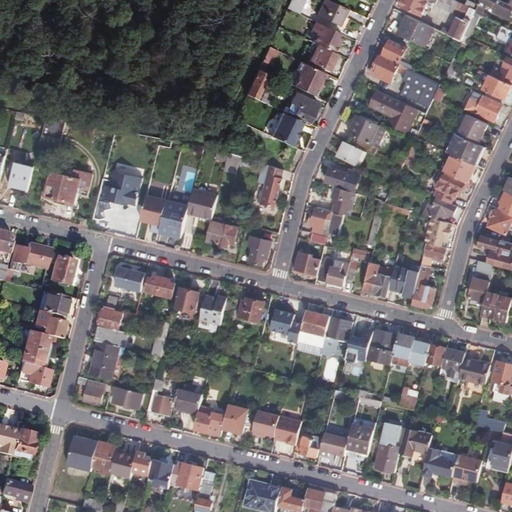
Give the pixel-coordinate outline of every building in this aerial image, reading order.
[(302,0),(288,0),(285,8),(284,10),(292,13),(296,15),(302,0)] [(347,11),(323,0),(316,16),(339,27),(347,11)] [(403,0),(400,6),(422,16),(426,6),(431,8),(433,4),(462,18),(460,23),(455,21),(448,37),(461,43),(464,37),(472,18),(474,14),(475,12),(449,0),(403,0)] [(511,17),(511,15),(511,7),(496,0),(481,0),(475,12),(474,14),(487,20),(489,16),(483,14),(487,5),(511,17)] [(292,13),(284,10),(281,17),(288,20),(292,13)] [(426,46),(434,30),(406,17),(399,34),(426,46)] [(464,37),(470,40),(474,30),(473,30),(477,21),(472,18),(464,37)] [(315,35),(311,44),(316,46),(332,53),(338,40),(340,36),(314,24),(310,32),(315,35)] [(464,37),(461,43),(453,59),(459,62),(470,40),(464,37)] [(342,41),(338,40),(332,53),(335,55),(342,41)] [(398,64),(400,61),(406,49),(389,41),(382,57),(398,64)] [(332,53),(316,46),(312,54),(314,56),(310,63),(324,69),(328,62),(331,63),(335,55),(332,53)] [(274,51),(266,48),(266,49),(261,60),(268,63),(274,51)] [(398,66),(379,57),(371,73),(391,82),(395,73),(398,66)] [(511,60),(509,59),(502,74),(511,79),(511,60)] [(315,98),(318,90),(315,87),(317,84),(321,85),(325,75),(298,63),(294,70),(297,77),(292,87),(315,98)] [(445,63),(435,84),(441,86),(442,83),(445,77),(450,65),(445,63)] [(452,63),(450,65),(445,77),(452,81),(459,67),(452,63)] [(398,66),(395,73),(405,78),(408,71),(407,70),(403,68),(398,66)] [(266,75),(256,70),(246,92),(249,94),(250,92),(256,95),(266,75)] [(411,100),(408,107),(418,111),(427,116),(434,100),(438,92),(441,86),(435,84),(408,71),(405,78),(403,81),(411,85),(405,97),(411,100)] [(499,81),(483,73),(479,82),(488,86),(485,91),(500,98),(501,96),(506,98),(511,87),(499,81)] [(511,86),(511,79),(502,74),(499,81),(511,87),(511,86)] [(266,91),(260,103),(270,108),(273,102),(269,101),(272,94),(266,91)] [(503,106),(473,92),(469,99),(472,101),(468,111),(478,116),(477,118),(486,122),(487,120),(495,123),(503,106)] [(285,113),(292,116),(308,123),(312,116),(318,104),(295,93),(285,113)] [(442,103),(434,100),(427,116),(425,120),(432,124),(442,103)] [(408,107),(397,101),(386,124),(407,134),(418,111),(408,107)] [(418,135),(425,120),(427,116),(418,111),(407,134),(416,138),(418,135)] [(270,137),(289,147),(300,123),(291,119),(292,116),(285,113),(284,114),(281,113),(270,137)] [(459,137),(479,146),(489,126),(469,116),(461,131),(459,137)] [(366,154),(370,156),(374,148),(368,145),(377,127),(356,117),(343,143),(366,154)] [(66,122),(46,118),(39,143),(59,147),(63,132),(66,122)] [(482,147),(491,127),(489,126),(479,146),(482,147)] [(451,155),(453,155),(474,165),(478,157),(479,157),(483,148),(482,147),(479,146),(459,137),(451,155)] [(366,154),(343,143),(337,157),(356,166),(359,159),(362,161),(366,154)] [(216,159),(225,162),(227,153),(218,150),(212,150),(211,153),(217,154),(216,159)] [(242,157),(227,153),(225,162),(223,170),(234,173),(236,164),(241,165),(242,157)] [(444,173),(447,175),(466,183),(468,185),(476,167),(474,165),(453,155),(444,173)] [(13,163),(11,170),(13,171),(11,182),(9,188),(27,192),(33,168),(13,163)] [(281,171),(269,166),(260,205),(274,208),(281,180),(279,179),(281,171)] [(341,188),(346,174),(330,169),(325,183),(341,188)] [(71,204),(77,180),(52,174),(50,181),(46,198),(71,204)] [(116,174),(115,177),(121,178),(120,181),(130,184),(130,181),(135,182),(136,179),(134,179),(132,178),(130,177),(127,177),(125,176),(123,176),(122,175),(119,175),(116,174)] [(455,197),(457,197),(459,192),(461,193),(462,192),(464,192),(466,187),(465,185),(466,183),(447,175),(442,184),(439,183),(433,196),(437,198),(452,204),(455,197)] [(110,206),(117,208),(119,207),(119,206),(122,206),(122,208),(123,210),(126,211),(127,207),(135,209),(136,203),(136,202),(140,183),(135,182),(130,181),(130,184),(120,181),(121,178),(115,177),(111,176),(109,186),(101,184),(93,218),(98,220),(106,219),(105,211),(112,212),(109,207),(110,206)] [(46,198),(50,181),(46,180),(40,201),(69,208),(71,204),(46,198)] [(77,180),(71,204),(75,205),(79,188),(81,181),(77,180)] [(385,204),(392,190),(382,186),(378,190),(373,200),(381,203),(385,204)] [(75,205),(71,204),(69,208),(78,210),(83,189),(79,188),(75,205)] [(354,194),(334,188),(332,199),(334,200),(331,213),(332,213),(343,216),(348,217),(354,194)] [(217,196),(193,190),(189,207),(187,213),(211,219),(217,196)] [(511,195),(506,193),(501,204),(511,208),(511,195)] [(159,233),(160,230),(167,201),(146,196),(140,221),(151,223),(150,231),(159,233)] [(436,221),(444,223),(448,214),(453,217),(458,207),(454,205),(452,204),(437,198),(433,206),(428,204),(422,216),(430,219),(436,221)] [(189,207),(167,201),(160,230),(182,235),(187,213),(189,207)] [(385,204),(381,203),(377,217),(382,218),(384,210),(385,204)] [(409,212),(393,207),(392,211),(408,215),(409,212)] [(331,213),(315,208),(314,213),(312,213),(308,225),(324,229),(327,220),(330,221),(332,213),(331,213)] [(511,221),(511,217),(496,210),(488,228),(506,236),(511,221)] [(338,235),(342,217),(334,215),(329,233),(338,235)] [(215,218),(213,223),(238,229),(239,224),(215,218)] [(430,219),(423,243),(426,244),(446,249),(452,226),(447,224),(444,223),(436,221),(430,219)] [(234,244),(238,229),(213,223),(211,222),(206,242),(228,247),(229,243),(234,244)] [(375,246),(380,225),(377,224),(374,233),(372,232),(369,245),(375,246)] [(324,229),(308,225),(306,233),(314,235),(322,237),(324,229)] [(10,235),(0,232),(0,253),(0,252),(6,254),(10,235)] [(322,237),(314,235),(312,241),(324,244),(325,238),(322,237)] [(267,261),(272,242),(251,237),(249,245),(253,246),(250,262),(262,265),(263,260),(267,261)] [(497,255),(497,258),(494,267),(507,270),(511,250),(511,244),(501,241),(500,244),(482,238),(479,249),(497,255)] [(446,249),(426,244),(421,265),(431,268),(433,259),(443,261),(446,249)] [(4,269),(3,275),(10,277),(12,271),(17,273),(19,263),(36,268),(44,270),(49,250),(26,245),(25,250),(13,247),(8,270),(4,269)] [(369,254),(355,250),(353,257),(367,261),(369,254)] [(294,271),(316,276),(320,259),(311,257),(312,255),(299,252),(294,271)] [(68,284),(74,262),(56,257),(50,280),(68,284)] [(494,267),(497,258),(490,257),(488,266),(494,267)] [(330,266),(331,262),(323,260),(317,280),(326,282),(330,266)] [(334,267),(330,266),(326,282),(343,287),(349,265),(335,262),(334,267)] [(363,292),(387,298),(389,290),(393,277),(386,276),(387,269),(379,267),(379,266),(370,263),(363,292)] [(479,263),(476,274),(485,276),(481,291),(474,289),(471,301),(485,305),(488,293),(489,289),(494,267),(488,266),(479,263)] [(421,265),(420,268),(414,294),(415,295),(413,304),(428,308),(433,304),(437,288),(428,286),(433,268),(431,268),(421,265)] [(389,290),(398,292),(398,291),(404,293),(403,296),(403,297),(413,299),(414,294),(420,268),(411,266),(410,270),(395,267),(394,271),(393,277),(389,290)] [(117,286),(141,292),(146,273),(121,268),(117,286)] [(394,271),(387,269),(386,276),(393,277),(394,271)] [(485,276),(476,274),(473,289),(474,289),(481,291),(485,276)] [(158,295),(163,278),(155,275),(154,279),(149,278),(146,292),(158,295)] [(172,280),(163,278),(158,295),(172,298),(176,284),(172,283),(172,280)] [(199,294),(181,289),(177,309),(194,313),(199,294)] [(488,293),(507,298),(508,294),(489,289),(488,293)] [(44,292),(39,312),(61,317),(62,317),(67,298),(44,292)] [(507,298),(488,293),(485,305),(483,312),(490,313),(489,318),(501,321),(501,319),(507,298)] [(118,300),(111,298),(110,305),(117,307),(118,300)] [(260,322),(264,304),(243,298),(238,317),(260,322)] [(508,321),(511,308),(511,303),(511,298),(507,298),(501,319),(508,321)] [(212,301),(205,299),(199,322),(219,328),(226,301),(217,299),(216,304),(211,302),(212,301)] [(332,314),(333,310),(309,303),(308,308),(332,314)] [(263,327),(261,337),(274,340),(281,311),(280,310),(280,307),(275,306),(275,309),(273,309),(268,328),(263,327)] [(105,307),(100,326),(127,333),(136,335),(138,327),(130,325),(132,316),(123,314),(123,312),(105,307)] [(61,317),(39,312),(38,311),(34,325),(44,327),(42,336),(60,340),(62,331),(59,330),(61,323),(61,321),(60,321),(61,317)] [(330,318),(306,312),(299,341),(323,347),(330,318)] [(329,339),(338,341),(347,343),(352,323),(330,318),(323,347),(320,359),(330,362),(332,352),(330,352),(331,347),(327,347),(329,339)] [(169,324),(161,322),(156,341),(164,343),(165,340),(169,324)] [(96,341),(99,342),(124,348),(127,333),(100,326),(96,341)] [(393,355),(394,354),(391,353),(395,336),(377,331),(373,348),(369,348),(367,358),(391,364),(391,362),(393,355)] [(22,349),(25,336),(20,335),(17,348),(22,349)] [(43,355),(48,356),(49,349),(45,347),(46,342),(34,339),(35,336),(31,335),(30,338),(25,336),(22,349),(19,363),(20,364),(40,368),(43,355)] [(415,342),(415,339),(400,335),(395,355),(393,355),(391,362),(403,365),(404,358),(410,360),(410,359),(415,342)] [(336,349),(338,341),(329,339),(327,347),(331,347),(336,349)] [(163,350),(170,352),(173,342),(165,340),(164,343),(163,350)] [(164,343),(156,341),(153,350),(162,352),(163,350),(164,343)] [(112,379),(116,365),(117,356),(123,358),(125,349),(124,348),(99,342),(95,358),(94,357),(90,373),(112,379)] [(430,346),(415,342),(410,359),(414,359),(413,362),(425,366),(426,362),(430,346)] [(445,349),(430,346),(426,362),(441,365),(445,349)] [(464,354),(445,349),(441,365),(441,369),(460,373),(461,368),(464,354)] [(44,369),(48,356),(43,355),(40,368),(44,369)] [(275,377),(284,379),(287,369),(284,369),(287,357),(280,355),(275,377)] [(494,382),(511,386),(511,366),(498,363),(494,382)] [(20,364),(16,380),(33,384),(33,385),(45,388),(49,371),(44,369),(40,368),(20,364)] [(116,365),(112,379),(117,380),(121,366),(116,365)] [(460,373),(457,385),(484,392),(488,375),(461,368),(460,373)] [(291,373),(289,380),(305,384),(307,377),(291,373)] [(105,385),(78,378),(77,384),(87,387),(83,402),(99,406),(102,395),(101,395),(103,390),(104,390),(105,385)] [(162,381),(155,379),(153,389),(160,390),(162,381)] [(350,385),(340,382),(338,392),(339,392),(348,395),(350,385)] [(510,394),(511,386),(494,382),(492,387),(500,389),(499,392),(510,394)] [(118,388),(112,387),(110,394),(113,395),(112,401),(117,402),(116,404),(138,409),(142,395),(118,389),(118,388)] [(407,388),(404,387),(400,401),(399,408),(411,410),(412,411),(414,411),(419,391),(416,390),(414,400),(407,398),(410,389),(407,388)] [(178,388),(174,407),(198,412),(202,394),(178,388)] [(215,401),(217,391),(211,390),(209,400),(215,401)] [(372,401),(374,394),(359,390),(357,397),(358,397),(360,398),(372,401)] [(171,399),(151,394),(151,396),(147,410),(167,414),(171,399)] [(374,394),(372,401),(381,403),(383,396),(374,394)] [(383,396),(381,403),(399,408),(400,401),(383,396)] [(360,398),(358,404),(380,409),(381,403),(372,401),(360,398)] [(228,405),(226,416),(223,429),(242,434),(248,410),(228,405)] [(479,411),(475,426),(490,430),(503,433),(505,423),(486,418),(488,413),(479,411)] [(198,412),(194,429),(221,436),(223,429),(226,416),(213,413),(212,416),(198,412)] [(251,435),(260,437),(260,434),(265,435),(274,438),(279,417),(257,412),(251,435)] [(297,422),(279,417),(274,438),(274,440),(287,443),(286,444),(295,446),(298,436),(301,423),(297,422)] [(376,468),(395,472),(399,457),(400,454),(402,448),(396,446),(401,427),(387,423),(376,468)] [(374,430),(353,425),(349,438),(347,448),(369,453),(374,430)] [(0,454),(10,457),(16,431),(4,428),(4,431),(0,429),(0,454)] [(25,431),(18,429),(11,456),(29,460),(33,442),(32,442),(34,433),(25,431)] [(413,457),(412,461),(425,464),(429,448),(432,436),(406,429),(402,448),(400,454),(413,457)] [(331,452),(345,456),(347,448),(349,438),(325,432),(320,453),(330,456),(331,452)] [(295,446),(294,452),(316,457),(318,449),(311,448),(313,438),(307,437),(303,436),(303,438),(298,436),(295,446)] [(90,445),(72,440),(66,466),(84,470),(90,445)] [(506,472),(507,468),(511,448),(511,446),(492,441),(491,448),(487,462),(491,464),(490,468),(506,472)] [(100,473),(108,475),(115,446),(99,442),(93,467),(101,470),(100,473)] [(458,455),(429,448),(425,464),(422,476),(432,479),(433,473),(453,478),(458,455)] [(124,453),(115,451),(110,473),(129,478),(132,470),(135,456),(124,453)] [(132,470),(149,474),(153,461),(144,459),(145,453),(136,451),(135,456),(132,470)] [(452,480),(460,482),(462,478),(467,479),(478,482),(483,461),(458,455),(453,478),(452,480)] [(160,461),(153,459),(153,461),(149,474),(147,481),(153,483),(153,485),(169,489),(175,465),(167,463),(164,462),(165,459),(161,458),(160,461)] [(178,489),(198,494),(199,490),(200,487),(204,473),(205,468),(176,461),(175,465),(169,489),(177,491),(178,489)] [(214,475),(204,473),(200,487),(208,488),(211,487),(214,475)] [(30,487),(5,481),(2,494),(15,497),(27,500),(30,487)] [(245,506),(269,511),(276,511),(278,505),(282,488),(251,481),(245,506)] [(511,484),(508,483),(503,502),(511,503),(511,484)] [(309,485),(306,499),(302,511),(333,511),(334,507),(338,492),(309,485)] [(282,488),(278,505),(302,511),(306,499),(298,497),(298,494),(293,492),(294,489),(283,486),(282,488)] [(199,490),(198,494),(193,511),(205,511),(210,510),(211,503),(208,501),(210,493),(199,490)] [(81,507),(84,508),(100,511),(102,506),(95,504),(95,501),(83,498),(81,507)] [(120,511),(123,502),(117,501),(114,511),(120,511)]
